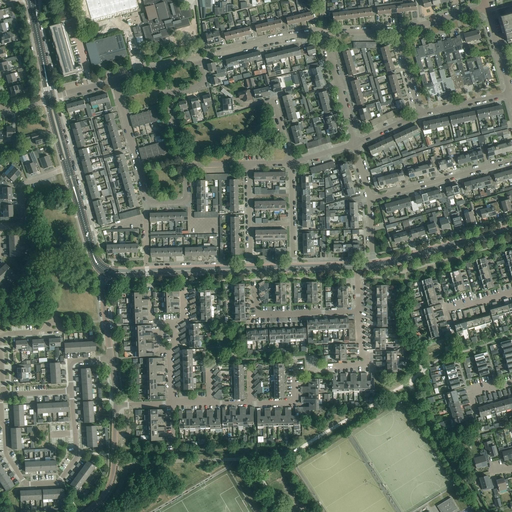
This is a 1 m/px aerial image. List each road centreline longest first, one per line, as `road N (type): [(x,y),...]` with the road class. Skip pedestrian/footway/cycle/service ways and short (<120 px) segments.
road 1 (residential): [(71,390),(77,454),(55,482),(25,482),(6,454),(3,394)]
road 2 (residential): [(369,199),(511,160)]
road 3 (secondary): [(105,270),(250,269)]
road 4 (secondary): [(373,264),(511,227)]
road 5 (residential): [(255,285),(256,315),(358,311)]
road 6 (residential): [(197,58),(324,32)]
road 7 (residential): [(113,80),(148,201)]
